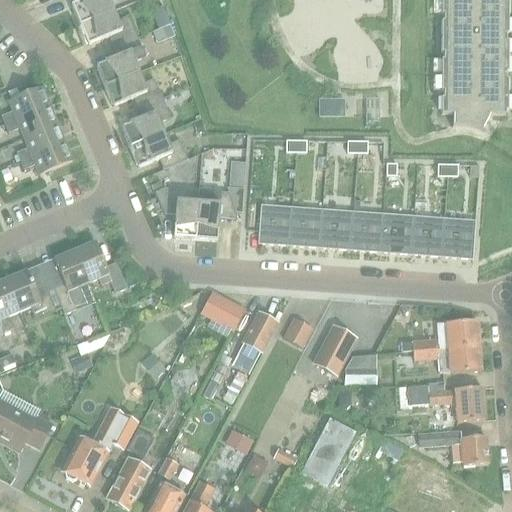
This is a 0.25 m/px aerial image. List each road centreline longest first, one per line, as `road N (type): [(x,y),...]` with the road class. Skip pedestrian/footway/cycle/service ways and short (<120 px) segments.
road 1 (residential): [(510,293),(191,276),(147,251),(118,193)]
road 2 (residential): [(118,193),(66,74),(0,7)]
road 3 (residential): [(118,193),(0,239)]
